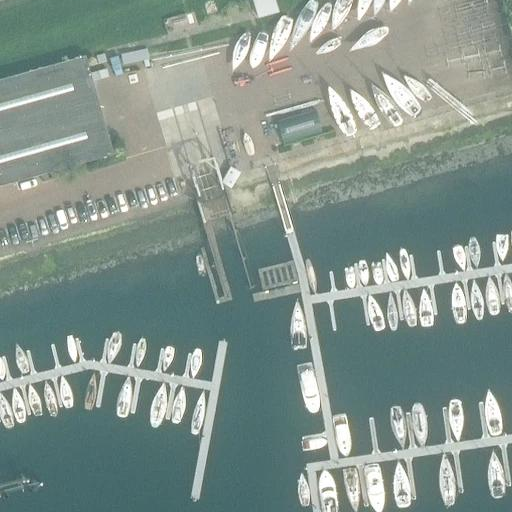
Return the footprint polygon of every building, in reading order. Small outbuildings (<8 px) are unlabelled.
[(272,0),(251,0),(257,17),(276,11),(272,0)] [(148,48),(120,52),(122,64),(149,60),(148,48)] [(0,186),(112,155),(84,56),(0,79),(0,186)] [(313,91),(271,101),(274,112),(316,102),(313,91)] [(283,144),(321,133),(314,111),(276,122),(283,144)] [(331,131),(329,122),(321,124),(323,133),(331,131)] [(188,160),(195,179),(212,174),(205,154),(188,160)] [(219,182),(231,189),(241,173),(229,166),(219,182)] [(197,204),(211,201),(208,186),(194,189),(197,204)]
